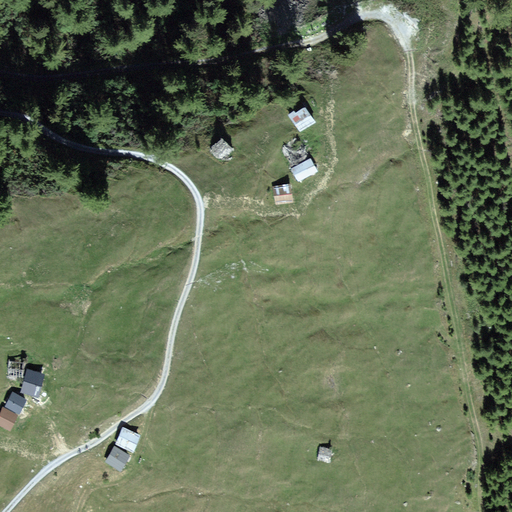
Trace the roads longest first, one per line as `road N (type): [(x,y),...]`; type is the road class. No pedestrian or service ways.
road 1 (track): [(0,62),(199,60),(296,39),(352,16),(393,19),(410,34),(462,391),(481,460),(478,511)]
road 2 (track): [(0,112),(76,146),(161,162),(187,181),(200,211),(194,265),(153,400),(52,465),(5,511)]
road 3 (track): [(153,400),(133,464),(120,480),(89,491),(78,511)]
